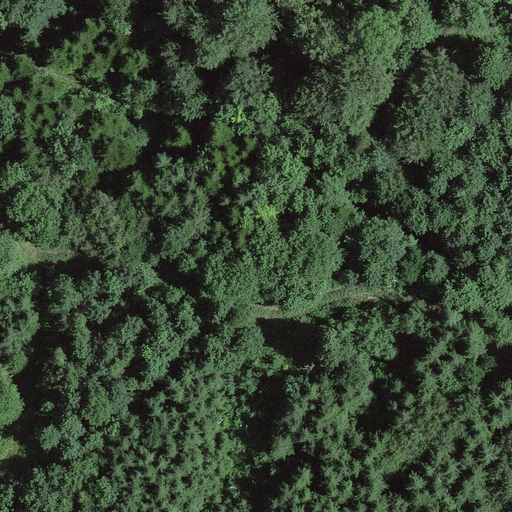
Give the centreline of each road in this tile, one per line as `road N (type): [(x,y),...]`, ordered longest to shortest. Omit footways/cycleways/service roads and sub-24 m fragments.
road 1 (track): [(0,38),(85,88),(263,140),(476,274),(511,311)]
road 2 (track): [(0,475),(40,388),(42,326),(21,237),(0,203)]
